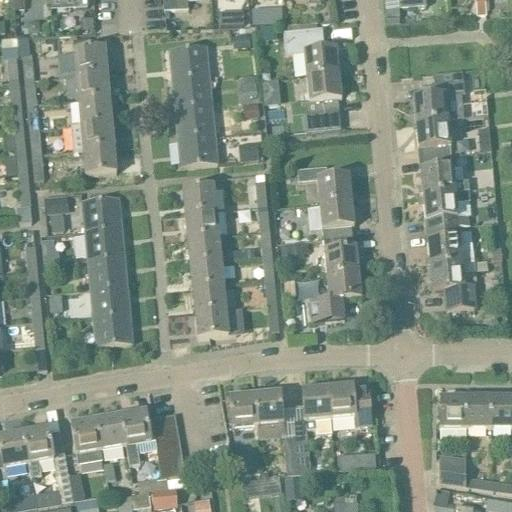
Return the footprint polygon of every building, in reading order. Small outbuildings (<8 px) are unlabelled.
[(74,0),(76,12),(88,11),(87,0),(74,0)] [(211,0),(164,0),(165,15),(188,14),(187,2),(211,0)] [(308,0),(309,8),(321,8),(320,0),(308,0)] [(423,0),(397,0),(398,14),(424,12),(423,0)] [(484,0),(481,0),(475,0),(476,20),(486,19),(484,0)] [(253,26),(282,25),(282,11),(252,12),(253,26)] [(398,28),(398,20),(386,21),(386,29),(398,28)] [(307,82),(339,79),(337,54),(323,56),(321,34),(283,37),(286,60),(305,57),(307,82)] [(105,53),(89,55),(89,44),(72,45),(73,56),(75,56),(78,80),(108,77),(105,53)] [(173,86),(210,83),(207,53),(170,57),(173,86)] [(32,85),(30,61),(21,62),(24,86),(32,85)] [(16,62),(6,63),(8,88),(18,87),(16,62)] [(110,102),(108,77),(78,80),(80,105),(110,102)] [(291,120),(339,116),(338,105),(342,104),(339,79),(307,82),(309,107),(289,109),(291,120)] [(210,83),(173,86),(176,115),(213,111),(210,83)] [(35,110),(32,85),(24,86),(26,110),(35,110)] [(21,113),(18,87),(8,88),(11,114),(21,113)] [(412,104),(415,126),(448,123),(446,100),(464,99),(463,87),(432,89),(434,102),(412,104)] [(113,127),(110,102),(80,105),(83,130),(113,127)] [(35,110),(26,110),(28,135),(37,134),(35,110)] [(213,111),(176,115),(179,143),(216,140),(213,111)] [(11,114),(13,138),(24,137),(21,113),(11,114)] [(417,153),(420,153),(421,164),(451,161),(449,135),(461,134),(460,123),(448,124),(448,123),(415,126),(417,153)] [(113,127),(83,130),(70,132),(72,155),(85,154),(115,151),(113,127)] [(39,159),(37,134),(28,135),(31,160),(39,159)] [(488,134),(478,135),(479,145),(489,144),(488,134)] [(13,138),(16,163),(26,162),(24,137),(13,138)] [(216,140),(179,143),(182,173),(219,169),(216,140)] [(511,162),(511,147),(500,148),(501,164),(511,162)] [(118,178),(115,151),(85,154),(88,181),(118,178)] [(31,160),(33,184),(42,183),(39,159),(31,160)] [(419,175),(422,199),(468,194),(467,185),(454,185),(451,161),(421,164),(422,175),(419,175)] [(16,163),(18,187),(29,186),(26,162),(16,163)] [(318,184),(320,207),(352,204),(350,181),(329,183),(328,172),(297,175),(297,186),(318,184)] [(18,187),(21,213),(31,212),(29,186),(18,187)] [(267,211),(264,187),(254,189),(256,212),(267,211)] [(183,193),(186,219),(217,216),(215,190),(183,193)] [(457,221),(456,206),(469,206),(468,194),(422,199),(424,224),(427,224),(429,235),(458,232),(469,231),(468,220),(457,221)] [(62,202),(46,204),(47,218),(63,217),(62,202)] [(320,207),(323,233),(324,244),(353,241),(352,230),(355,230),(352,204),(320,207)] [(84,208),(87,238),(123,234),(120,205),(84,208)] [(269,236),(267,211),(256,212),(259,237),(269,236)] [(186,219),(188,244),(220,241),(217,216),(186,219)] [(427,246),(429,271),(474,266),(473,257),(461,258),(458,232),(429,235),(430,246),(427,246)] [(126,263),(123,234),(87,238),(89,266),(126,263)] [(269,236),(259,237),(261,262),(271,261),(269,236)] [(222,265),(220,241),(188,244),(191,268),(222,265)] [(324,244),(327,279),(360,276),(358,252),(354,252),(353,241),(324,244)] [(59,268),(58,256),(54,256),(53,245),(41,246),(43,269),(59,268)] [(25,253),(27,278),(36,277),(34,252),(25,253)] [(232,264),(254,262),(253,254),(232,256),(232,264)] [(274,284),(271,261),(261,262),(263,285),(274,284)] [(89,266),(92,294),(92,295),(128,291),(126,263),(89,266)] [(191,268),(193,292),(224,289),(222,265),(191,268)] [(464,293),(463,278),(474,278),(474,266),(429,271),(432,297),(444,295),(446,316),(474,313),(473,293),(464,293)] [(329,305),(310,307),(312,327),(344,324),(342,305),(363,303),(360,276),(327,279),(329,305)] [(27,278),(29,302),(39,301),(36,277),(27,278)] [(274,284),(263,285),(265,309),(276,308),(274,284)] [(294,301),(293,286),(283,287),(284,302),(294,301)] [(193,292),(195,317),(227,313),(224,289),(193,292)] [(92,295),(93,308),(95,323),(131,320),(128,291),(92,295)] [(29,302),(32,327),(41,326),(39,301),(29,302)] [(49,302),(50,316),(62,315),(61,301),(49,302)] [(278,337),(276,308),(265,309),(268,337),(278,337)] [(198,343),(229,340),(236,340),(236,330),(228,330),(227,313),(195,317),(198,343)] [(134,349),(131,320),(95,323),(98,352),(134,349)] [(41,326),(32,327),(34,350),(43,349),(41,326)] [(46,376),(43,349),(34,350),(37,377),(46,376)] [(336,392),(328,393),(331,424),(355,422),(356,432),(373,430),(370,401),(355,402),(354,390),(348,391),(348,386),(335,387),(336,392)] [(331,439),(330,424),(331,424),(328,393),(323,393),(323,389),(310,390),(311,394),(303,395),(306,435),(315,434),(316,440),(331,439)] [(281,397),(255,399),(258,431),(284,428),(281,397)] [(258,431),(255,399),(230,402),(234,433),(258,431)] [(441,445),(466,445),(466,435),(465,403),(441,403),(441,435),(441,445)] [(491,403),(465,403),(466,435),(491,435),(491,403)] [(491,435),(511,434),(511,403),(491,403),(491,435)] [(146,416),(122,421),(127,451),(131,471),(139,470),(137,459),(158,455),(156,447),(156,446),(152,447),(146,416)] [(154,436),(177,432),(175,420),(152,424),(154,436)] [(122,421),(97,425),(102,455),(125,451),(127,451),(122,421)] [(77,460),(102,455),(97,425),(72,429),(77,460)] [(179,443),(177,432),(154,436),(156,446),(156,447),(179,443)] [(49,434),(24,438),(29,468),(32,483),(41,481),(39,466),(53,464),(54,464),(50,440),(49,434)] [(0,442),(0,447),(4,472),(29,468),(24,438),(0,442)] [(306,440),(294,441),(298,478),(310,477),(306,440)] [(286,479),(298,478),(294,441),(282,442),(286,479)] [(179,443),(156,447),(158,455),(158,459),(182,455),(179,443)] [(184,466),(182,455),(158,459),(160,470),(184,466)] [(338,476),(354,475),(353,459),(337,460),(338,476)] [(62,509),(73,507),(68,481),(65,462),(54,464),(62,509)] [(184,466),(160,470),(162,483),(186,479),(184,466)] [(113,468),(103,470),(106,487),(117,485),(113,468)] [(258,469),(243,471),(244,480),(259,479),(258,469)] [(440,490),(466,493),(466,483),(465,483),(465,474),(440,470),(440,490)] [(68,481),(73,507),(85,504),(80,479),(68,481)] [(138,496),(148,495),(159,493),(166,492),(165,483),(137,487),(138,496)] [(244,488),(246,502),(281,497),(279,483),(244,488)] [(466,483),(466,493),(491,497),(491,486),(466,483)] [(286,502),(302,500),(301,484),(285,486),(286,502)] [(491,497),(511,499),(511,489),(491,486),(491,497)] [(153,496),(154,511),(176,510),(175,494),(153,496)] [(149,507),(148,495),(138,496),(139,500),(130,501),(131,511),(149,511),(150,511),(149,507)]
